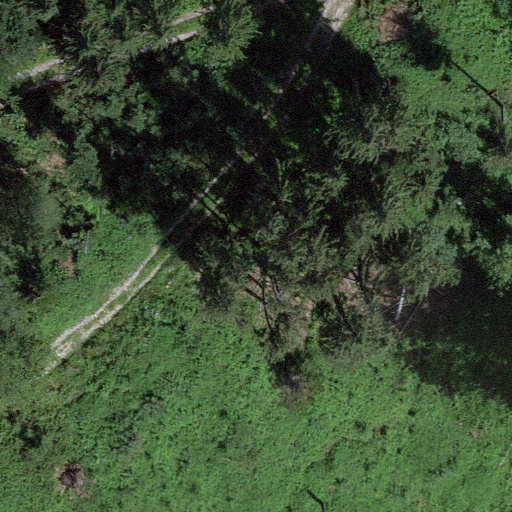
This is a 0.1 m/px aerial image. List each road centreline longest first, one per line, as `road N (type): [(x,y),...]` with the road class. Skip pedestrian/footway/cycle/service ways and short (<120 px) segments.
road 1 (track): [(339,0),(249,151),(117,307),(0,392)]
road 2 (track): [(0,100),(247,0)]
